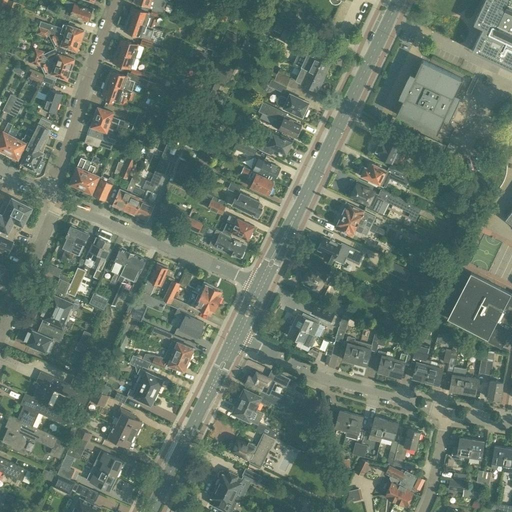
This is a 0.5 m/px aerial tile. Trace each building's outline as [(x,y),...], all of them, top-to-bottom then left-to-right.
[(0,0),(0,17),(2,18),(3,14),(4,13),(8,0),(0,0)] [(19,2),(12,0),(8,0),(4,13),(14,16),(19,2)] [(91,8),(66,0),(63,10),(48,5),(46,11),(45,11),(45,12),(71,21),(71,20),(72,17),(77,19),(77,17),(86,21),(88,15),(90,15),(92,10),(90,9),(91,8)] [(152,9),(158,11),(162,13),(167,0),(166,0),(134,0),(135,1),(145,4),(145,6),(152,9)] [(231,11),(235,1),(235,0),(222,0),(220,7),(231,11)] [(481,30),(472,50),(502,65),(509,68),(511,69),(511,0),(484,0),(473,23),(483,27),(482,30),(481,30)] [(241,4),(235,1),(231,11),(238,13),(241,4)] [(128,19),(144,24),(153,27),(156,19),(153,18),(154,15),(156,16),(158,11),(152,9),(150,13),(132,7),(131,12),(129,13),(128,16),(129,18),(128,19)] [(220,8),(216,18),(226,21),(229,11),(228,11),(220,8)] [(6,24),(9,16),(3,14),(2,18),(1,22),(6,24)] [(153,27),(144,24),(128,19),(128,20),(127,20),(125,24),(126,25),(125,30),(143,37),(150,39),(151,38),(154,28),(153,27)] [(221,33),(224,22),(215,20),(214,22),(218,23),(216,29),(213,28),(212,30),(221,33)] [(83,30),(63,23),(61,28),(44,22),(43,27),(80,40),(81,36),(82,37),(84,32),(83,31),(83,30)] [(280,32),(282,26),(276,23),(273,28),(280,32)] [(79,43),(80,40),(43,27),(39,26),(37,32),(47,36),(47,35),(49,36),(55,48),(65,51),(67,47),(77,50),(77,49),(79,48),(80,45),(79,43)] [(295,36),(284,29),(279,39),(290,45),(300,49),(293,63),(301,67),(323,77),(329,63),(303,51),(307,42),(295,36)] [(218,54),(219,55),(234,62),(237,56),(230,53),(239,36),(227,31),(219,49),(221,50),(218,54)] [(154,40),(151,38),(150,39),(143,37),(141,41),(153,45),(154,40)] [(118,51),(136,57),(140,58),(144,47),(139,45),(122,39),(120,44),(118,45),(117,49),(118,50),(118,51)] [(245,39),(241,48),(250,52),(254,43),(245,39)] [(155,46),(153,45),(141,41),(139,45),(144,47),(154,50),(155,46)] [(206,47),(213,49),(215,44),(208,41),(206,47)] [(65,51),(55,48),(44,54),(45,51),(37,48),(34,56),(46,60),(71,69),(72,65),(73,65),(74,62),(73,60),(74,59),(64,55),(65,51)] [(113,62),(131,69),(130,73),(136,75),(138,70),(136,70),(140,58),(136,57),(133,56),(118,51),(117,51),(116,51),(114,57),(115,58),(113,62)] [(197,62),(210,67),(213,59),(205,56),(206,56),(200,54),(197,62)] [(209,77),(227,85),(237,63),(234,62),(219,55),(209,77)] [(71,69),(46,60),(34,56),(32,62),(40,65),(45,75),(45,77),(50,78),(51,73),(67,79),(67,77),(69,77),(70,74),(69,72),(71,69)] [(436,133),(443,118),(446,119),(457,94),(455,93),(462,78),(421,59),(414,74),(412,73),(400,98),(403,99),(396,114),(436,133)] [(182,74),(194,78),(194,76),(196,77),(200,67),(197,66),(198,65),(187,61),(182,74)] [(317,90),(323,77),(301,67),(295,80),(317,90)] [(106,82),(125,88),(132,91),(135,82),(146,86),(148,80),(128,72),(126,76),(111,70),(109,75),(108,74),(106,80),(107,81),(106,82)] [(279,70),(274,80),(287,86),(291,76),(279,70)] [(29,78),(40,83),(43,77),(32,71),(29,78)] [(56,111),(62,93),(52,90),(55,80),(50,78),(45,77),(44,76),(43,77),(40,83),(36,91),(47,95),(43,107),(56,111)] [(186,77),(182,87),(199,93),(203,84),(186,77)] [(287,86),(274,80),(271,79),(268,85),(284,93),(287,86)] [(125,88),(106,82),(106,83),(105,83),(103,89),(104,89),(103,94),(105,95),(104,99),(126,107),(128,102),(126,101),(127,99),(132,100),(134,92),(132,91),(125,88)] [(213,100),(216,94),(205,89),(203,95),(213,100)] [(280,105),(302,115),(302,114),(305,116),(308,109),(306,108),(308,102),(290,93),(288,99),(283,96),(282,96),(279,96),(278,98),(277,100),(277,102),(278,104),(280,105)] [(2,110),(9,114),(18,97),(11,94),(2,110)] [(16,117),(24,101),(18,97),(9,114),(16,117)] [(263,102),(261,107),(259,111),(276,119),(273,126),(295,137),(301,124),(285,117),(286,113),(281,110),(263,102)] [(119,125),(128,128),(130,123),(118,119),(121,111),(112,108),(106,106),(103,105),(102,108),(98,107),(97,108),(96,109),(95,112),(96,113),(95,116),(119,125)] [(195,109),(188,106),(184,113),(191,116),(195,109)] [(222,117),(234,123),(238,115),(226,109),(222,117)] [(177,117),(170,114),(166,123),(173,126),(177,117)] [(116,139),(108,137),(110,132),(109,132),(110,128),(117,130),(119,125),(95,116),(94,119),(93,119),(87,134),(102,139),(114,144),(116,139)] [(31,147),(33,143),(44,148),(50,130),(49,129),(52,123),(40,118),(34,131),(27,145),(30,146),(29,149),(30,146),(31,147)] [(135,121),(132,129),(139,132),(142,124),(135,121)] [(8,134),(9,131),(13,124),(8,122),(0,137),(0,148),(0,149),(0,150),(6,154),(14,137),(8,134)] [(27,145),(34,131),(28,128),(24,137),(22,136),(21,140),(14,137),(6,154),(12,157),(13,155),(18,158),(26,143),(27,144),(27,145)] [(172,141),(182,146),(186,135),(172,129),(168,141),(171,142),(172,141)] [(376,150),(374,154),(391,162),(392,158),(399,161),(409,140),(392,130),(387,140),(386,139),(384,142),(381,141),(380,143),(379,143),(378,143),(377,143),(376,143),(375,144),(374,145),(374,146),(374,147),(374,148),(374,149),(375,149),(375,150),(376,150)] [(273,131),(270,139),(257,133),(252,145),(270,154),(273,153),(274,149),(279,152),(277,155),(283,158),(285,154),(286,154),(286,153),(287,153),(289,150),(288,149),(292,140),(273,131)] [(98,147),(102,139),(87,134),(85,142),(98,147)] [(171,142),(168,141),(161,156),(176,162),(178,158),(182,146),(172,141),(171,142)] [(237,141),(234,147),(234,148),(256,158),(259,151),(237,141)] [(458,146),(455,144),(449,141),(442,156),(451,161),(455,154),(458,146)] [(42,152),(44,148),(33,143),(31,147),(30,146),(29,149),(22,162),(34,169),(43,152),(42,152)] [(128,156),(125,164),(120,175),(127,178),(135,159),(128,156)] [(87,171),(90,164),(91,162),(81,157),(73,175),(74,176),(70,183),(79,187),(83,178),(85,179),(89,171),(87,171)] [(258,172),(274,179),(275,178),(277,177),(278,174),(277,172),(280,167),(259,157),(256,163),(262,165),(258,172)] [(115,173),(120,175),(125,164),(119,162),(115,173)] [(182,162),(177,171),(191,178),(195,168),(182,162)] [(397,170),(396,174),(369,162),(369,163),(367,167),(365,167),(362,166),(358,173),(361,174),(361,175),(379,183),(385,186),(389,178),(406,186),(410,176),(397,170)] [(95,166),(90,164),(87,171),(89,171),(85,179),(83,178),(79,187),(85,189),(84,191),(89,193),(90,191),(91,192),(98,176),(92,173),(95,166)] [(248,184),(251,185),(256,173),(252,171),(252,170),(244,166),(240,174),(248,177),(249,176),(251,177),(248,184)] [(256,173),(251,185),(251,186),(267,193),(268,193),(269,193),(272,187),(271,186),(273,181),(256,173)] [(110,177),(109,179),(102,175),(94,194),(95,196),(99,197),(101,197),(105,199),(114,179),(110,177)] [(124,208),(131,191),(132,191),(137,179),(132,177),(127,189),(121,186),(113,204),(124,208)] [(144,195),(150,181),(146,180),(141,193),(144,195)] [(150,181),(144,195),(144,197),(136,214),(141,216),(140,216),(146,219),(146,218),(147,219),(155,201),(150,199),(156,184),(150,181)] [(228,189),(238,193),(241,187),(231,182),(228,189)] [(352,197),(352,196),(366,203),(365,207),(377,213),(383,200),(410,213),(408,217),(415,220),(421,208),(381,189),(378,194),(358,184),(357,183),(354,189),(353,189),(351,194),(352,195),(351,196),(352,197)] [(144,197),(132,191),(131,191),(124,208),(136,214),(144,197)] [(240,198),(236,206),(257,216),(258,214),(260,213),(260,210),(261,208),(260,208),(262,205),(258,203),(259,201),(243,193),(241,199),(240,198)] [(0,235),(10,240),(13,235),(14,236),(18,229),(20,230),(32,208),(12,197),(7,207),(2,204),(0,207),(0,235)] [(211,199),(207,207),(222,214),(226,206),(211,199)] [(341,216),(368,230),(375,216),(364,211),(363,213),(347,205),(346,206),(346,205),(341,216)] [(166,213),(159,209),(155,218),(163,221),(166,213)] [(177,211),(171,209),(168,215),(174,218),(177,211)] [(222,231),(229,235),(231,231),(247,238),(248,237),(250,237),(251,234),(251,232),(253,226),(229,214),(226,220),(227,221),(222,231)] [(188,227),(199,232),(203,223),(187,215),(182,225),(188,227)] [(336,225),(337,225),(336,228),(350,235),(353,229),(366,235),(368,230),(341,216),(336,225)] [(61,247),(65,249),(70,251),(80,229),(75,228),(76,227),(72,225),(72,226),(70,225),(61,247)] [(374,231),(384,236),(386,231),(376,226),(374,231)] [(70,251),(74,253),(79,255),(89,234),(88,233),(88,232),(84,230),(84,231),(80,229),(70,251)] [(229,235),(222,231),(221,231),(214,245),(240,257),(240,255),(242,255),(244,251),(242,251),(245,245),(230,237),(230,235),(229,235)] [(0,235),(0,250),(7,254),(10,248),(12,248),(14,244),(12,243),(13,241),(10,240),(0,235)] [(324,236),(318,249),(326,253),(323,258),(332,262),(333,259),(344,264),(347,258),(359,263),(364,253),(342,242),(341,244),(324,236)] [(91,260),(100,264),(98,270),(101,271),(106,260),(105,259),(109,251),(107,250),(110,243),(96,237),(90,250),(94,252),(91,260)] [(111,269),(116,271),(120,273),(130,251),(126,250),(125,250),(126,249),(122,247),(121,248),(120,247),(111,269)] [(60,260),(65,262),(70,251),(65,249),(60,260)] [(74,253),(70,251),(65,262),(70,264),(74,253)] [(120,273),(126,276),(136,280),(143,267),(141,266),(144,259),(139,256),(138,256),(139,254),(135,253),(134,254),(134,253),(130,251),(120,273)] [(153,284),(154,282),(160,284),(168,268),(167,268),(167,267),(161,264),(161,265),(156,263),(151,273),(150,272),(142,291),(151,295),(155,285),(153,284)] [(402,270),(391,264),(388,271),(399,276),(402,270)] [(329,285),(328,284),(331,278),(323,274),(324,272),(312,266),(311,268),(309,272),(307,271),(306,272),(305,273),(303,276),(304,278),(303,279),(305,280),(303,284),(318,291),(317,292),(324,295),(329,285)] [(74,296),(86,271),(77,267),(70,282),(66,293),(74,296)] [(115,283),(118,278),(120,273),(116,271),(114,275),(113,275),(111,281),(115,283)] [(511,332),(511,293),(471,272),(468,277),(461,273),(442,309),(450,313),(447,318),(489,339),(488,341),(502,348),(510,333),(511,333),(511,332)] [(123,282),(125,275),(120,273),(118,278),(115,283),(107,302),(115,305),(119,297),(120,297),(123,292),(121,291),(125,283),(123,282)] [(193,276),(187,273),(180,285),(186,288),(193,276)] [(66,293),(70,282),(59,278),(55,289),(66,293)] [(166,301),(170,303),(180,283),(172,280),(163,300),(166,301)] [(198,294),(200,295),(218,303),(221,296),(220,295),(222,291),(221,291),(222,290),(218,288),(217,289),(213,287),(213,286),(204,281),(201,287),(203,288),(200,295),(198,294)] [(89,302),(104,309),(109,298),(94,291),(89,302)] [(166,301),(151,295),(142,291),(137,301),(162,311),(166,301)] [(45,304),(69,314),(72,307),(76,309),(78,304),(52,293),(51,296),(49,295),(45,304)] [(214,311),(218,303),(200,295),(198,294),(194,302),(193,301),(191,306),(210,315),(210,314),(211,314),(213,310),(214,311)] [(191,304),(174,297),(172,304),(188,311),(191,304)] [(324,306),(335,311),(343,314),(348,317),(351,318),(354,310),(327,298),(324,306)] [(316,302),(310,312),(331,321),(335,311),(324,306),(316,302)] [(69,314),(45,304),(41,313),(43,314),(42,317),(52,322),(49,327),(64,334),(66,327),(64,326),(69,314)] [(180,328),(197,336),(199,338),(203,329),(201,328),(203,322),(194,317),(195,314),(179,307),(176,314),(185,318),(180,328)] [(314,334),(319,323),(297,313),(292,324),(314,334)] [(339,327),(345,329),(348,317),(343,314),(340,321),(339,327)] [(125,328),(133,331),(137,319),(129,316),(125,328)] [(317,336),(314,334),(292,324),(287,335),(312,347),(317,336)] [(29,347),(38,350),(38,348),(49,353),(55,340),(60,342),(63,335),(44,327),(41,333),(31,329),(30,331),(28,331),(24,339),(26,340),(25,343),(30,345),(29,347)] [(172,340),(174,335),(154,327),(151,332),(172,340)] [(376,329),(372,343),(378,344),(381,332),(376,329)] [(384,346),(387,334),(381,332),(378,344),(384,346)] [(438,332),(436,340),(446,343),(448,335),(438,332)] [(79,342),(87,346),(89,339),(82,336),(79,342)] [(346,342),(347,342),(343,359),(354,362),(359,345),(360,341),(354,340),(354,339),(347,337),(346,342)] [(126,343),(118,340),(115,348),(124,351),(126,343)] [(172,340),(167,350),(187,359),(188,358),(190,357),(191,354),(190,352),(192,347),(176,341),(172,340)] [(334,344),(328,342),(325,354),(331,355),(334,344)] [(416,361),(412,377),(425,381),(429,364),(430,365),(431,361),(426,360),(429,346),(417,343),(416,347),(415,346),(412,358),(413,358),(412,359),(416,361)] [(400,358),(394,357),(389,374),(401,378),(406,356),(412,358),(415,346),(410,344),(407,354),(401,352),(400,358)] [(354,362),(366,365),(371,348),(359,345),(354,362)] [(144,359),(150,361),(165,368),(167,364),(183,370),(185,365),(187,364),(188,361),(187,359),(167,350),(164,358),(161,356),(146,353),(144,359)] [(309,350),(307,355),(315,359),(317,355),(309,350)] [(380,361),(377,371),(389,374),(394,357),(386,355),(386,352),(379,350),(376,360),(380,361)] [(446,350),(443,361),(449,363),(451,354),(452,351),(446,350)] [(91,373),(98,359),(87,354),(81,368),(91,373)] [(452,374),(449,390),(462,392),(465,376),(466,369),(454,367),(457,355),(451,354),(449,363),(447,374),(452,374)] [(132,361),(147,367),(150,361),(144,359),(134,355),(132,361)] [(479,373),(484,374),(487,360),(481,359),(479,373)] [(491,375),(493,361),(487,360),(484,374),(491,375)] [(438,384),(443,364),(431,361),(430,365),(429,364),(425,381),(438,384)] [(137,382),(140,384),(158,392),(162,384),(160,383),(162,379),(142,369),(140,368),(138,372),(137,374),(141,376),(137,382)] [(271,370),(269,375),(278,379),(277,382),(282,384),(283,382),(287,384),(290,378),(286,376),(271,370)] [(54,390),(85,404),(93,386),(73,377),(70,384),(40,371),(37,378),(40,380),(33,397),(48,404),(48,403),(54,390)] [(247,376),(244,381),(246,381),(245,383),(261,390),(263,391),(266,392),(265,393),(268,394),(271,389),(272,390),(276,381),(277,382),(278,379),(269,375),(268,377),(262,375),(262,374),(256,371),(255,374),(250,372),(249,375),(248,376),(247,376)] [(475,395),(478,378),(465,376),(462,392),(475,395)] [(503,382),(490,380),(487,397),(500,399),(503,382)] [(140,384),(137,382),(134,390),(131,388),(128,393),(150,404),(152,399),(154,400),(158,392),(140,384)] [(239,394),(236,399),(238,400),(255,408),(259,400),(270,406),(271,403),(281,407),(283,402),(280,400),(279,400),(276,398),(268,394),(265,393),(266,392),(263,391),(261,396),(244,388),(241,395),(239,394)] [(95,389),(90,400),(104,406),(109,396),(95,389)] [(271,389),(268,394),(276,398),(279,393),(272,390),(271,389)] [(117,392),(114,398),(124,403),(127,397),(117,392)] [(25,402),(17,419),(33,426),(39,413),(60,422),(65,424),(65,422),(70,424),(74,415),(48,403),(48,404),(33,397),(25,393),(25,394),(22,400),(25,402)] [(235,406),(232,412),(249,420),(258,424),(263,413),(255,409),(255,408),(238,400),(236,399),(236,400),(234,405),(235,406)] [(305,402),(301,410),(309,413),(310,411),(313,405),(305,402)] [(313,405),(310,411),(321,416),(324,410),(313,405)] [(115,416),(119,417),(115,425),(134,434),(136,435),(142,422),(128,416),(130,412),(119,407),(115,416)] [(339,410),(335,426),(346,429),(351,413),(339,410)] [(345,435),(357,438),(363,416),(351,413),(346,429),(345,435)] [(58,437),(33,426),(17,419),(9,415),(9,416),(10,416),(7,423),(10,424),(2,441),(1,441),(18,449),(20,449),(22,448),(24,446),(26,443),(26,440),(25,438),(24,436),(23,436),(23,435),(52,448),(54,448),(56,442),(58,437)] [(386,419),(374,416),(368,438),(380,442),(386,419)] [(388,438),(393,439),(398,422),(386,419),(380,442),(386,444),(388,438)] [(134,434),(115,425),(114,424),(110,432),(108,432),(105,438),(114,443),(115,440),(128,447),(134,434)] [(78,428),(75,435),(88,440),(89,441),(92,433),(78,428)] [(400,437),(396,453),(393,465),(404,468),(405,462),(404,461),(407,446),(415,448),(418,438),(419,439),(421,434),(419,433),(420,431),(408,428),(405,438),(400,437)] [(256,448),(254,446),(255,443),(249,440),(247,443),(237,438),(235,444),(234,443),(231,449),(232,449),(231,450),(239,454),(240,454),(248,458),(249,457),(251,458),(250,459),(260,464),(268,448),(271,449),(276,439),(272,437),(264,433),(256,448)] [(84,450),(88,440),(75,435),(71,444),(84,450)] [(460,458),(461,455),(469,456),(472,439),(460,437),(458,447),(453,447),(452,457),(460,458)] [(484,440),(472,439),(469,456),(481,458),(484,440)] [(56,442),(54,448),(52,448),(49,454),(59,458),(65,446),(56,442)] [(352,454),(358,455),(361,444),(355,442),(352,454)] [(364,457),(367,445),(361,444),(358,455),(364,457)] [(491,468),(497,469),(498,464),(503,465),(506,447),(494,445),(491,468)] [(511,448),(506,447),(503,465),(502,471),(511,472),(511,483),(511,488),(511,487),(511,448)] [(390,451),(386,463),(393,465),(396,453),(390,451)] [(97,458),(93,464),(116,475),(123,461),(104,452),(100,460),(97,458)] [(28,470),(0,457),(0,469),(23,480),(28,470)] [(361,458),(354,471),(363,476),(369,462),(361,458)] [(74,470),(62,464),(57,474),(70,480),(74,470)] [(93,464),(86,479),(91,481),(109,490),(113,483),(115,484),(119,476),(116,475),(93,464)] [(391,481),(392,482),(385,496),(396,501),(410,472),(405,470),(405,471),(401,469),(400,470),(389,465),(385,473),(390,476),(389,478),(391,481)] [(265,485),(268,479),(246,468),(243,475),(258,482),(265,485)] [(54,482),(57,475),(44,469),(41,476),(54,482)] [(220,477),(220,478),(216,486),(239,496),(240,496),(235,493),(242,479),(236,476),(237,475),(229,471),(228,473),(224,471),(223,472),(222,472),(221,472),(220,472),(219,473),(219,474),(219,475),(219,476),(219,477),(220,477)] [(484,471),(482,483),(489,484),(491,472),(484,471)] [(413,492),(409,490),(416,475),(410,472),(396,501),(406,506),(413,492)] [(465,480),(466,474),(454,472),(453,478),(465,480)] [(75,482),(70,480),(57,474),(52,486),(59,490),(63,481),(74,486),(75,482)] [(334,492),(343,490),(338,474),(330,477),(334,492)] [(419,477),(415,485),(420,488),(425,480),(419,477)] [(464,489),(465,482),(450,480),(449,488),(464,490),(464,489)] [(98,511),(101,507),(93,504),(95,500),(99,493),(79,484),(76,491),(87,496),(85,500),(79,497),(74,509),(72,511),(98,511)] [(216,486),(213,493),(209,494),(210,498),(209,499),(214,502),(213,504),(225,510),(224,511),(231,511),(239,496),(216,486)] [(507,503),(508,486),(499,486),(498,503),(507,503)] [(9,491),(0,487),(0,503),(3,505),(9,491)] [(351,499),(353,501),(361,499),(358,489),(349,491),(349,495),(347,500),(351,499)] [(481,492),(464,489),(464,490),(463,496),(480,499),(481,492)] [(8,494),(6,499),(12,502),(14,496),(8,494)]
